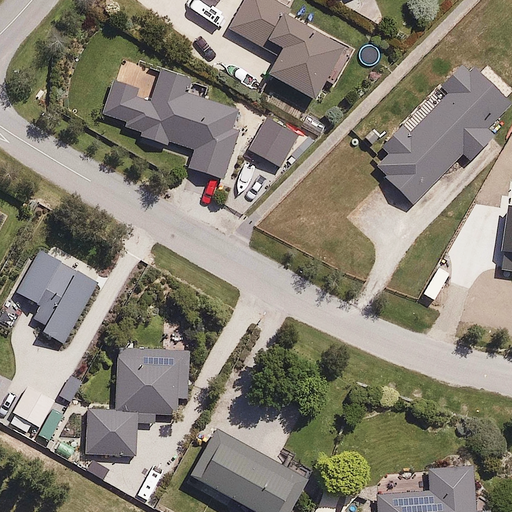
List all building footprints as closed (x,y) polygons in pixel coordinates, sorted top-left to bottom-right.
[(285,9),(270,0),(239,0),(224,27),(272,55),(261,74),(308,100),(338,47),(282,15),(285,9)] [(506,106),(464,65),(369,165),(411,206),(506,106)] [(183,170),(219,181),(242,112),(185,94),(189,82),(156,72),(147,100),(108,87),(99,114),(137,126),(134,136),(188,153),(183,170)] [(296,135),(263,118),(245,152),(278,169),(296,135)] [(60,347),(93,283),(37,254),(16,294),(38,305),(30,319),(38,323),(33,333),(60,347)] [(182,351),(113,349),(112,409),(84,408),(82,455),(135,456),(136,416),(181,417),(182,351)] [(54,403),(24,388),(11,415),(41,430),(54,403)] [(281,511),(300,478),(210,427),(183,475),(248,511),(281,511)] [(474,510),(470,464),(424,468),(425,489),(374,493),(375,511),(487,511),(487,509),(474,510)] [(336,511),(340,505),(322,496),(313,511),(336,511)]
